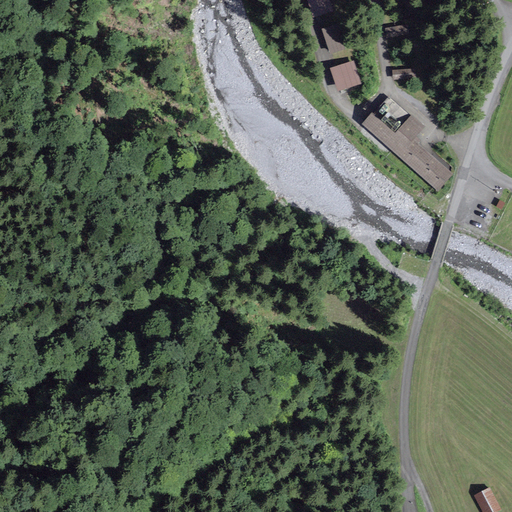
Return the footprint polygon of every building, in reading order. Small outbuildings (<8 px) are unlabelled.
[(329,0),(307,0),(314,19),(334,12),(329,0)] [(411,25),(387,31),(390,43),(414,37),(411,25)] [(328,31),(334,55),(352,51),(345,26),(328,31)] [(357,63),(336,70),(344,94),(365,86),(357,63)] [(420,70),(396,74),(398,86),(422,83),(420,70)] [(443,192),(459,175),(420,141),(430,129),(394,98),(369,128),(443,192)] [(489,489),(475,496),(483,511),(499,511),(501,511),(489,489)]
